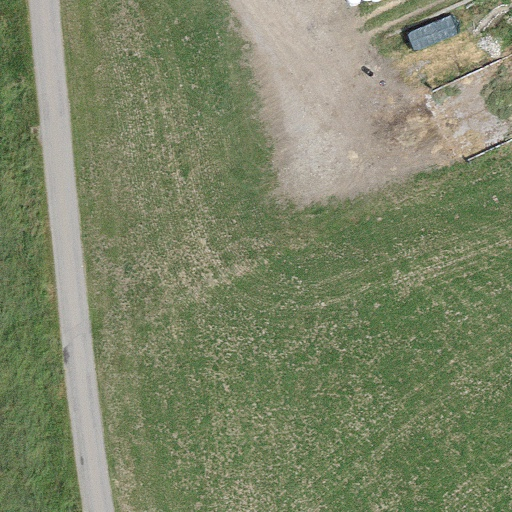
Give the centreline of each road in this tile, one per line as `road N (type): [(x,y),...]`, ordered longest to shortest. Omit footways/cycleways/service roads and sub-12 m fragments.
road 1 (residential): [(38,0),(95,511)]
road 2 (unknown): [(264,0),(335,96),(385,83),(511,20)]
